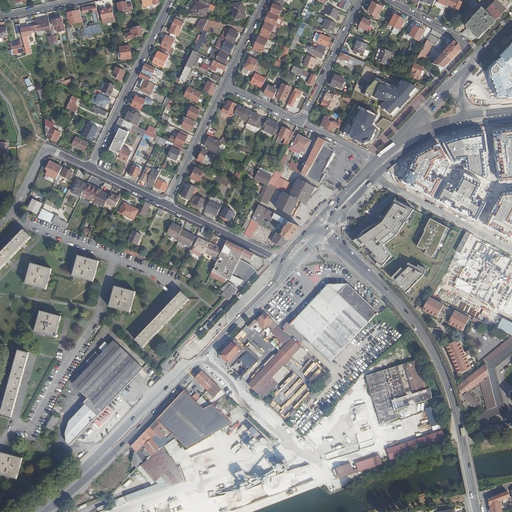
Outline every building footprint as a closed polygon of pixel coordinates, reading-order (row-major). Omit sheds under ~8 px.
[(353,4),(354,1),(350,0),(339,0),(339,2),(341,3),(339,7),(346,11),(350,3),(353,4)] [(458,0),(451,0),(449,5),(458,10),(462,3),(458,1),(458,0)] [(462,34),(471,40),(479,38),(480,39),(496,21),(486,12),(473,0),(469,0),(467,5),(470,6),(478,14),(467,27),(467,28),(462,34)] [(486,12),(496,21),(507,10),(497,0),(487,0),(493,5),(486,12)] [(511,0),(497,0),(507,10),(511,4),(511,0)] [(213,10),(215,7),(205,2),(203,5),(195,1),(189,14),(204,16),(208,10),(208,8),(213,10)] [(133,9),(132,3),(127,4),(126,2),(118,3),(120,12),(133,9)] [(246,17),(243,3),(232,5),(236,19),(246,17)] [(373,15),(378,5),(373,3),(368,12),(371,14),(373,15)] [(279,16),(282,8),(275,5),(271,12),(279,16)] [(383,8),(378,5),(373,15),(375,16),(378,18),(383,8)] [(336,19),(340,11),(329,6),(325,14),(336,19)] [(101,9),(103,20),(115,18),(113,7),(101,9)] [(83,22),(80,10),(68,13),(70,24),(83,22)] [(280,29),(284,18),(279,16),(278,17),(269,13),(266,21),(275,25),(274,26),(280,29)] [(387,29),(393,33),(401,18),(396,15),(390,25),(389,25),(387,29)] [(49,19),(51,29),(52,36),(54,41),(57,40),(56,35),(55,35),(54,29),(59,28),(60,31),(64,30),(62,18),(58,19),(58,17),(55,18),(56,19),(53,20),(52,18),(49,19)] [(178,36),(186,18),(179,17),(177,17),(169,33),(178,36)] [(35,21),(37,32),(51,29),(49,19),(48,18),(35,21)] [(401,18),(393,33),(397,35),(400,31),(406,21),(401,18)] [(221,28),(222,22),(200,19),(198,30),(203,31),(202,36),(208,37),(209,26),(221,28)] [(373,20),(371,19),(370,21),(364,19),(358,31),(363,33),(365,30),(368,31),(374,21),(373,20)] [(332,32),(336,24),(328,20),(324,28),(332,32)] [(23,36),(26,55),(31,54),(27,36),(32,35),(32,33),(37,32),(35,21),(27,22),(28,28),(21,29),(22,32),(23,36)] [(260,36),(268,40),(274,27),(265,23),(260,36)] [(100,24),(84,28),(84,29),(86,39),(88,39),(88,36),(102,32),(100,24)] [(141,26),(131,29),(132,38),(143,36),(141,26)] [(4,35),(8,34),(6,27),(0,28),(0,38),(2,38),(4,37),(4,35)] [(414,38),(415,39),(421,29),(416,27),(412,33),(411,33),(411,34),(410,34),(409,36),(414,38)] [(235,43),(239,34),(234,32),(234,30),(231,29),(227,39),(235,43)] [(415,39),(417,40),(420,42),(425,32),(421,29),(415,39)] [(433,45),(441,51),(444,44),(446,45),(448,43),(452,41),(448,39),(445,43),(431,35),(428,40),(433,45)] [(170,50),(175,40),(166,36),(161,46),(170,50)] [(260,36),(259,36),(254,49),(262,52),(268,40),(260,36)] [(331,49),(333,45),(329,43),(331,40),(322,36),(321,36),(318,42),(318,43),(320,44),(320,45),(327,48),(331,49)] [(229,56),(234,45),(221,39),(217,47),(223,50),(222,52),(229,56)] [(418,59),(424,62),(433,45),(428,40),(418,59)] [(22,48),(21,41),(11,43),(12,50),(14,50),(15,54),(25,52),(24,48),(22,48)] [(363,55),(368,45),(358,41),(353,51),(363,55)] [(444,54),(452,60),(461,51),(460,45),(455,42),(444,54)] [(321,59),(327,48),(320,45),(317,50),(311,48),(309,53),(315,55),(315,56),(321,59)] [(130,46),(120,47),(122,59),(132,59),(130,46)] [(282,53),(286,56),(290,49),(285,46),(282,53)] [(498,99),(511,97),(511,80),(510,75),(511,73),(511,46),(489,70),(495,88),(498,99)] [(392,59),(394,54),(382,49),(377,62),(386,66),(389,58),(392,59)] [(216,62),(227,67),(230,63),(227,61),(229,56),(226,54),(217,50),(215,53),(219,55),(216,62)] [(186,67),(190,69),(197,55),(204,59),(205,57),(194,52),(186,67)] [(163,68),(168,58),(158,53),(157,55),(156,55),(153,59),(155,60),(153,63),(163,68)] [(363,67),(365,62),(348,55),(342,53),(340,58),(343,59),(343,61),(345,62),(346,60),(363,67)] [(440,68),(444,69),(452,60),(444,54),(440,57),(439,56),(437,58),(438,60),(433,65),(438,67),(440,68)] [(248,74),(251,75),(254,69),(259,61),(250,56),(244,67),(241,72),(247,75),(248,74)] [(316,63),(317,60),(307,56),(303,66),(312,69),(314,66),(315,63),(316,63)] [(213,65),(226,71),(227,67),(216,62),(215,61),(213,65)] [(259,61),(254,69),(258,71),(263,63),(259,61)] [(163,72),(146,64),(140,77),(145,80),(153,84),(155,81),(151,79),(151,80),(149,79),(154,70),(155,71),(155,72),(161,75),(163,72)] [(419,80),(424,67),(416,64),(411,77),(419,80)] [(186,81),(191,69),(190,69),(186,67),(180,80),(184,83),(189,85),(190,83),(186,81)] [(301,76),(304,71),(294,67),(291,72),(301,77),(301,76)] [(121,81),(125,72),(117,68),(115,73),(119,75),(117,79),(121,81)] [(310,80),(313,74),(307,72),(304,77),(310,80)] [(251,83),(262,88),(267,78),(255,73),(251,83)] [(316,81),(318,77),(313,74),(310,80),(309,83),(308,85),(312,86),(315,80),(316,81)] [(212,79),(220,83),(222,78),(214,75),(212,79)] [(341,89),(345,80),(336,76),(332,84),(341,89)] [(380,105),(392,117),(417,89),(402,81),(396,87),(374,77),(365,93),(384,102),(380,105)] [(153,84),(145,80),(140,90),(150,95),(152,90),(155,85),(153,84)] [(102,92),(111,97),(114,91),(113,90),(115,86),(106,82),(102,92)] [(204,92),(213,97),(218,86),(209,82),(204,92)] [(264,94),(273,99),(277,90),(265,84),(262,90),(265,92),(264,94)] [(285,102),(291,88),(283,84),(276,97),(285,102)] [(198,102),(200,99),(202,94),(190,88),(185,97),(198,103),(198,102)] [(300,95),(302,91),(295,88),(287,105),(292,107),(292,106),(293,106),(297,98),(299,99),(300,96),(300,95)] [(327,102),(324,107),(331,111),(338,97),(331,93),(331,95),(327,93),(324,100),(327,102)] [(106,109),(111,100),(99,95),(95,103),(106,109)] [(77,99),(73,96),(67,109),(75,113),(78,107),(75,105),(77,99)] [(145,100),(137,96),(132,106),(141,110),(145,100)] [(232,117),(238,106),(230,102),(227,108),(225,107),(222,113),(232,117)] [(196,120),(202,108),(196,105),(195,108),(192,107),(188,116),(196,120)] [(376,115),(355,105),(342,133),(365,144),(373,141),(377,129),(372,126),(376,115)] [(248,123),(253,113),(240,107),(235,115),(243,119),(243,120),(248,123)] [(105,116),(107,112),(97,108),(95,110),(99,112),(99,113),(105,116)] [(131,110),(126,120),(134,124),(136,125),(137,126),(142,115),(131,110)] [(260,117),(253,113),(248,123),(248,124),(252,126),(255,127),(260,117)] [(163,114),(160,121),(167,124),(170,117),(163,114)] [(339,129),(339,128),(341,125),(335,122),(334,123),(328,120),(330,117),(326,115),(321,126),(332,131),(334,126),(339,129)] [(120,118),(116,127),(120,130),(110,150),(119,154),(122,148),(134,124),(126,120),(120,118)] [(195,122),(187,118),(186,121),(183,127),(191,131),(195,122)] [(276,137),(281,126),(278,125),(278,124),(268,118),(262,130),(276,137)] [(45,121),(46,126),(55,131),(57,127),(45,121)] [(89,123),(83,136),(92,141),(99,128),(89,123)] [(140,136),(144,138),(146,134),(147,131),(137,126),(136,125),(134,130),(141,133),(140,136)] [(46,135),(47,140),(50,142),(51,140),(56,142),(60,133),(55,131),(46,126),(46,135)] [(286,142),(289,144),(294,133),(283,127),(279,136),(287,140),(286,142)] [(511,129),(493,132),(499,183),(511,181),(511,129)] [(155,142),(158,143),(159,141),(160,137),(156,135),(154,134),(147,131),(146,134),(156,139),(155,142)] [(183,147),(188,138),(180,134),(177,139),(172,136),(170,140),(183,147)] [(450,141),(444,143),(454,164),(461,162),(461,160),(466,159),(467,170),(485,179),(486,176),(485,153),(488,153),(485,134),(468,137),(450,141)] [(290,150),(301,155),(302,152),(306,154),(312,142),(299,135),(296,143),(294,142),(290,150)] [(287,140),(279,136),(276,143),(283,147),(286,142),(287,140)] [(84,151),(88,143),(77,137),(73,145),(84,151)] [(217,152),(222,143),(210,137),(205,147),(217,152)] [(329,147),(331,143),(320,138),(311,155),(328,164),(335,150),(329,147)] [(167,140),(166,144),(168,145),(167,148),(171,150),(174,144),(167,140)] [(176,161),(183,148),(174,144),(171,150),(168,157),(176,161)] [(446,159),(439,145),(418,157),(405,182),(427,193),(433,196),(441,180),(436,178),(433,183),(427,179),(435,165),(446,159)] [(119,154),(118,158),(128,162),(132,153),(122,148),(119,154)] [(209,152),(204,149),(199,161),(208,165),(210,162),(206,159),(209,152)] [(286,166),(320,184),(326,173),(324,172),(328,164),(311,155),(304,168),(297,164),(296,165),(292,163),(291,164),(285,162),(287,157),(284,155),(280,163),(286,166)] [(62,170),(63,167),(58,165),(58,166),(50,163),(46,170),(49,171),(47,175),(57,180),(58,177),(62,170)] [(137,179),(142,167),(134,163),(129,174),(137,179)] [(274,175),(269,184),(276,188),(280,190),(285,181),(279,178),(286,166),(280,163),(274,175)] [(245,166),(244,168),(253,172),(258,175),(259,173),(245,166)] [(200,181),(205,171),(197,167),(192,177),(200,181)] [(146,183),(147,183),(153,171),(147,168),(141,180),(146,183)] [(256,178),(255,179),(266,185),(261,196),(263,197),(269,184),(274,175),(271,173),(269,177),(261,173),(263,169),(261,168),(259,173),(258,175),(256,178)] [(65,172),(62,170),(58,177),(69,183),(74,173),(66,169),(65,172)] [(159,175),(161,171),(159,170),(157,172),(153,170),(153,171),(147,183),(151,186),(157,174),(159,175)] [(482,182),(465,173),(457,189),(453,187),(454,186),(447,182),(438,199),(477,219),(485,205),(473,199),(482,182)] [(223,175),(220,181),(228,186),(232,179),(223,175)] [(310,196),(312,197),(319,190),(299,179),(289,195),(301,201),(306,204),(310,196)] [(73,192),(82,196),(88,185),(79,180),(73,192)] [(102,190),(89,183),(88,185),(101,191),(102,190)] [(165,192),(168,185),(164,183),(162,185),(160,184),(159,185),(157,183),(155,187),(165,192)] [(199,188),(189,184),(183,196),(190,200),(195,191),(197,193),(199,188)] [(269,184),(263,197),(261,202),(268,205),(276,188),(269,184)] [(88,185),(82,196),(96,203),(101,191),(88,185)] [(96,203),(105,208),(107,203),(111,196),(101,191),(96,203)] [(301,201),(289,195),(283,192),(275,207),(293,216),(301,201)] [(511,192),(502,193),(485,225),(494,230),(496,227),(502,231),(500,233),(511,239),(511,237),(511,222),(510,221),(511,217),(511,192)] [(120,198),(112,194),(111,196),(107,203),(116,208),(120,198)] [(196,195),(192,203),(202,208),(206,200),(196,195)] [(363,230),(353,241),(380,268),(390,256),(382,245),(395,235),(413,209),(404,204),(394,199),(380,220),(363,230)] [(38,214),(42,204),(33,200),(29,209),(38,214)] [(210,201),(206,210),(218,216),(222,206),(210,201)] [(120,213),(134,220),(139,210),(125,203),(120,213)] [(252,220),(259,223),(261,224),(264,217),(271,221),(273,218),(285,224),(287,227),(281,235),(289,240),(301,228),(259,205),(252,220)] [(235,212),(226,208),(222,216),(231,221),(235,212)] [(297,211),(298,219),(307,218),(306,210),(297,211)] [(42,211),(39,218),(53,223),(56,217),(42,211)] [(61,217),(57,215),(56,217),(53,223),(67,229),(69,223),(60,219),(61,217)] [(438,223),(430,218),(417,246),(424,250),(425,248),(426,249),(425,253),(432,257),(437,248),(446,227),(438,223)] [(240,233),(245,235),(252,221),(247,219),(240,233)] [(245,235),(245,236),(252,239),(259,223),(252,220),(252,221),(245,235)] [(183,230),(184,229),(173,223),(169,231),(180,237),(183,230)] [(86,236),(90,238),(96,227),(92,225),(90,230),(86,228),(83,233),(87,235),(86,236)] [(24,229),(0,254),(0,270),(32,237),(24,229)] [(196,237),(183,230),(180,237),(178,240),(192,246),(196,237)] [(134,231),(129,240),(137,244),(142,235),(134,231)] [(273,241),(282,247),(283,247),(289,240),(281,235),(277,233),(273,241)] [(206,252),(210,243),(199,238),(194,249),(205,254),(206,252)] [(243,286),(258,272),(251,264),(239,259),(241,256),(244,257),(244,256),(252,259),(254,254),(227,241),(223,250),(219,259),(212,272),(227,279),(243,286)] [(511,262),(511,260),(478,242),(455,287),(490,305),(511,262)] [(219,259),(223,250),(210,243),(206,252),(219,259)] [(73,276),(94,282),(99,262),(78,255),(73,276)] [(401,267),(390,278),(406,293),(423,275),(426,269),(418,265),(417,267),(408,262),(404,271),(401,267)] [(39,288),(46,290),(52,269),(31,263),(26,285),(39,288)] [(225,283),(227,279),(212,272),(210,276),(225,283)] [(223,297),(226,298),(237,288),(233,283),(229,282),(225,285),(228,289),(227,290),(225,288),(218,294),(223,297)] [(291,324),(331,362),(378,312),(349,283),(329,284),(291,324)] [(511,286),(500,308),(511,314),(511,286)] [(109,307),(131,313),(136,292),(115,287),(109,307)] [(136,340),(143,348),(190,300),(182,292),(136,340)] [(266,294),(254,306),(258,310),(266,301),(265,300),(268,296),(266,294)] [(439,316),(444,318),(446,319),(451,322),(450,323),(464,330),(470,319),(431,298),(424,309),(439,317),(439,316)] [(56,338),(62,317),(41,311),(35,332),(56,338)] [(277,325),(265,313),(257,321),(270,332),(271,331),(277,325)] [(277,325),(271,331),(286,345),(292,339),(277,325)] [(238,341),(245,332),(240,327),(232,335),(238,341)] [(485,362),(486,364),(488,363),(511,343),(511,337),(483,359),(485,362)] [(234,342),(231,340),(219,352),(219,356),(224,360),(225,359),(229,363),(228,364),(230,366),(231,365),(246,349),(236,339),(234,342)] [(286,345),(253,380),(262,388),(265,385),(272,390),(307,353),(292,339),(286,345)] [(458,374),(471,369),(458,340),(446,346),(458,374)] [(104,352),(100,355),(91,364),(73,385),(88,399),(84,403),(83,404),(92,413),(90,416),(82,408),(70,421),(66,433),(67,443),(70,446),(95,420),(97,418),(98,416),(143,369),(114,341),(109,346),(105,343),(100,349),(104,352)] [(493,391),(500,390),(495,367),(511,353),(511,343),(488,363),(486,364),(489,375),(490,379),(493,391)] [(1,415),(12,418),(30,353),(19,350),(1,415)] [(88,361),(91,364),(100,355),(97,352),(88,361)] [(259,361),(253,356),(248,362),(250,364),(241,374),(243,377),(259,361)] [(420,360),(366,377),(380,424),(396,419),(394,411),(428,401),(432,400),(428,386),(420,360)] [(459,383),(460,384),(486,364),(485,362),(459,383)] [(458,386),(462,396),(470,405),(475,407),(479,403),(468,392),(483,379),(489,375),(486,364),(460,384),(458,386)] [(209,390),(216,383),(203,371),(196,378),(196,379),(209,390)] [(311,395),(315,400),(332,382),(332,379),(329,376),(311,395)] [(486,387),(491,409),(497,407),(493,391),(490,379),(484,381),(485,387),(486,387)] [(253,380),(249,384),(264,398),(272,390),(265,385),(262,388),(253,380)] [(223,389),(216,383),(209,390),(215,397),(223,389)] [(491,409),(473,414),(474,422),(505,412),(500,390),(493,391),(497,407),(491,409)] [(198,402),(185,391),(158,419),(167,428),(177,438),(188,448),(233,423),(213,405),(205,409),(198,402)] [(213,405),(203,396),(198,402),(205,409),(213,405)] [(228,403),(222,411),(234,420),(240,412),(228,403)] [(426,409),(432,427),(437,425),(439,425),(433,407),(426,409)] [(54,431),(60,420),(53,416),(47,428),(54,431)] [(167,428),(158,419),(147,431),(154,438),(150,441),(146,445),(145,444),(140,448),(144,453),(145,453),(148,458),(163,448),(166,446),(159,436),(167,428)] [(326,431),(332,425),(326,419),(320,426),(326,431)] [(476,428),(477,434),(489,433),(510,431),(509,423),(476,428)] [(268,448),(272,444),(257,427),(252,432),(254,433),(243,443),(256,457),(267,447),(268,448)] [(177,438),(167,428),(159,436),(166,446),(177,438)] [(154,438),(147,431),(132,446),(137,452),(133,464),(138,468),(138,467),(143,462),(148,458),(145,453),(144,453),(140,448),(145,444),(146,445),(150,441),(154,438)] [(400,449),(402,457),(446,442),(443,431),(399,446),(400,449)] [(311,442),(318,440),(316,433),(309,435),(311,442)] [(214,451),(217,461),(229,457),(225,447),(214,451)] [(118,505),(185,481),(179,465),(177,466),(163,448),(148,458),(163,480),(165,482),(117,500),(117,501),(118,505)] [(358,463),(361,471),(402,457),(400,449),(358,463)] [(0,475),(19,480),(24,459),(3,453),(0,464),(0,475)] [(163,480),(148,458),(143,462),(138,467),(147,478),(152,484),(157,480),(159,481),(163,480)] [(352,464),(337,468),(344,477),(355,473),(352,464)] [(490,503),(491,511),(499,511),(502,511),(501,501),(509,497),(508,491),(501,494),(489,499),(490,503)]
